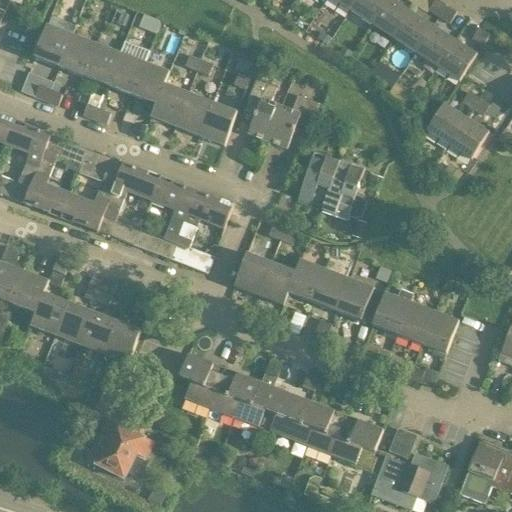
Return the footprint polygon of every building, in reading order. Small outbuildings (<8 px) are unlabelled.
[(329,0),(349,13),(357,0),(329,0)] [(388,0),(357,0),(349,13),(371,27),(388,0)] [(393,41),(411,13),(390,0),(388,0),(371,27),(393,41)] [(439,19),(445,8),(435,1),(428,12),(439,19)] [(456,15),(445,8),(439,19),(449,26),(456,15)] [(433,27),(411,13),(393,41),(415,55),(433,27)] [(60,70),(73,36),(48,27),(34,61),(60,70)] [(437,69),(455,42),(433,27),(415,55),(437,69)] [(483,48),(486,43),(489,37),(478,30),(472,40),(483,48)] [(96,45),(73,36),(60,70),(83,79),(96,45)] [(477,56),(455,42),(437,69),(459,84),(477,56)] [(120,54),(96,45),(83,79),(107,89),(120,54)] [(107,89),(132,98),(145,64),(120,54),(107,89)] [(198,73),(202,62),(190,57),(185,68),(198,73)] [(214,66),(202,62),(198,73),(209,77),(214,66)] [(165,86),(170,74),(145,64),(132,98),(156,107),(165,86)] [(246,91),(250,81),(251,80),(238,76),(234,87),(246,91)] [(34,99),(46,104),(51,93),(54,84),(42,80),(34,99)] [(268,143),(281,109),(271,105),(277,88),(256,80),(246,105),(258,110),(248,135),(268,143)] [(189,95),(165,86),(156,107),(151,119),(176,129),(189,95)] [(62,97),(51,93),(46,104),(58,108),(62,97)] [(472,111),(479,100),(468,94),(462,104),(472,111)] [(176,129),(200,138),(213,105),(189,95),(176,129)] [(298,96),(292,113),(281,109),(268,143),(287,150),(297,125),(306,129),(316,103),(298,96)] [(489,107),(479,100),(472,111),(483,118),(489,107)] [(213,105),(200,138),(225,148),(238,114),(213,105)] [(449,147),(467,120),(444,105),(427,133),(449,147)] [(95,123),(99,111),(87,107),(83,118),(95,123)] [(110,116),(99,111),(95,123),(107,127),(110,116)] [(0,144),(5,147),(15,120),(11,119),(10,120),(0,116),(0,144)] [(21,122),(15,120),(5,147),(29,156),(18,183),(0,175),(0,197),(24,207),(52,136),(20,124),(21,122)] [(489,134),(467,120),(449,147),(471,162),(489,134)] [(135,125),(131,136),(131,137),(144,141),(148,130),(135,125)] [(511,143),(511,136),(504,132),(497,142),(508,149),(511,143)] [(57,159),(81,168),(88,150),(76,145),(62,140),(62,138),(52,135),(52,136),(24,207),(56,219),(55,220),(60,222),(70,196),(46,187),(57,159)] [(88,150),(81,168),(79,173),(103,182),(94,205),(70,196),(60,222),(65,224),(66,223),(97,235),(125,164),(99,155),(88,150)] [(297,204),(322,213),(339,164),(314,155),(297,204)] [(125,163),(125,164),(97,235),(134,249),(141,230),(116,221),(126,194),(151,203),(161,178),(134,168),(135,167),(125,163)] [(339,164),(322,213),(347,222),(347,220),(354,222),(361,221),(366,207),(362,202),(355,199),(364,172),(339,164)] [(134,249),(170,263),(197,192),(161,178),(151,203),(174,212),(163,239),(141,230),(134,249)] [(197,192),(170,263),(206,277),(213,258),(189,249),(199,222),(224,231),(234,206),(197,192)] [(281,242),(285,231),(273,226),(269,237),(281,242)] [(297,235),(285,231),(281,242),(293,247),(297,235)] [(0,302),(11,306),(23,273),(12,269),(16,259),(14,254),(6,251),(7,248),(6,248),(0,261),(0,302)] [(259,299),(271,264),(247,255),(234,289),(259,299)] [(300,261),(295,274),(296,274),(288,295),(312,304),(325,271),(300,261)] [(47,286),(48,286),(59,290),(65,274),(68,266),(59,263),(56,262),(50,277),(48,283),(47,286)] [(296,274),(295,274),(271,264),(259,299),(283,308),(288,295),(296,274)] [(312,304),(336,314),(349,280),(325,271),(312,304)] [(23,273),(11,306),(35,316),(36,316),(44,296),(48,286),(47,286),(48,283),(25,273),(23,273)] [(96,304),(105,280),(93,275),(85,299),(96,304)] [(105,280),(96,304),(108,308),(118,284),(105,280)] [(349,280),(336,314),(361,323),(374,290),(349,280)] [(134,318),(145,322),(154,299),(142,294),(137,307),(134,318)] [(397,337),(410,304),(385,294),(372,328),(397,337)] [(35,316),(30,329),(54,339),(67,305),(44,296),(36,316),(35,316)] [(397,337),(421,347),(434,313),(410,304),(397,337)] [(67,305),(54,339),(79,348),(92,314),(67,305)] [(434,313),(421,347),(446,356),(459,323),(434,313)] [(92,314),(79,348),(103,357),(116,323),(92,314)] [(287,334),(291,323),(279,318),(275,329),(287,334)] [(116,323),(103,357),(128,367),(141,333),(116,323)] [(511,368),(511,323),(497,362),(511,368)] [(312,343),(323,348),(327,337),(316,332),(314,338),(312,343)] [(23,350),(27,339),(15,334),(11,346),(23,350)] [(327,337),(323,348),(335,352),(340,341),(327,337)] [(367,344),(360,362),(384,371),(391,353),(367,344)] [(210,411),(225,370),(188,356),(180,379),(191,383),(184,401),(210,411)] [(270,363),(265,374),(277,379),(282,368),(270,363)] [(396,376),(408,380),(413,369),(401,365),(396,376)] [(413,369),(408,380),(420,385),(424,374),(413,369)] [(262,384),(225,370),(210,411),(234,420),(240,402),(253,407),(262,384)] [(277,379),(265,374),(262,384),(253,407),(240,402),(234,420),(270,434),(285,394),(274,389),(277,379)] [(302,389),(315,393),(319,382),(306,377),(302,389)] [(270,434),(306,448),(313,430),(301,426),(310,403),(285,394),(270,434)] [(331,458),(347,417),(310,403),(301,426),(313,430),(306,448),(331,458)] [(130,415),(125,417),(119,428),(109,422),(88,463),(124,481),(137,456),(144,460),(152,444),(142,439),(147,429),(146,423),(130,415)] [(377,460),(373,458),(383,431),(347,417),(331,458),(371,473),(377,460)] [(511,496),(511,453),(480,441),(474,456),(472,455),(470,460),(472,461),(458,498),(483,507),(491,488),(511,496)] [(416,456),(411,469),(386,459),(372,496),(411,511),(417,496),(434,502),(447,468),(416,456)]
